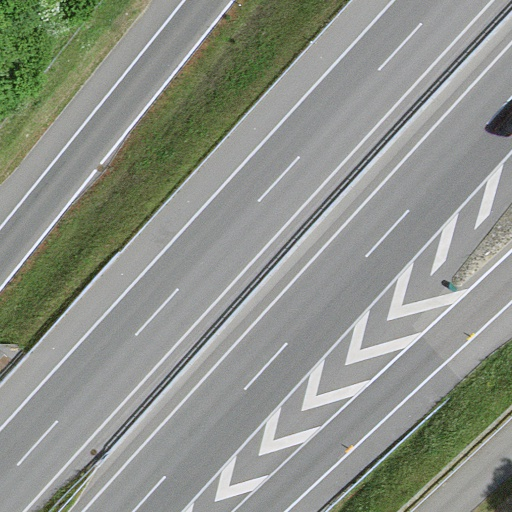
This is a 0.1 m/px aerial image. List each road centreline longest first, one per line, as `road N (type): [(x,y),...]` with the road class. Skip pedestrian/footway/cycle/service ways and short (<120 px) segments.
road 1 (motorway): [(443,0),(0,484)]
road 2 (motorway): [(133,511),(511,96)]
road 3 (motorway): [(264,511),(511,276)]
road 4 (motorway): [(208,0),(0,258)]
